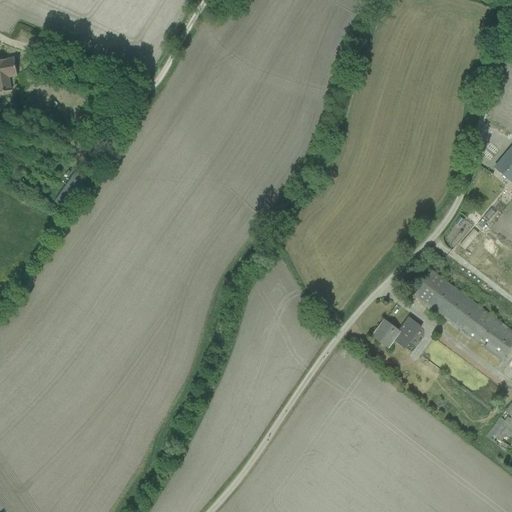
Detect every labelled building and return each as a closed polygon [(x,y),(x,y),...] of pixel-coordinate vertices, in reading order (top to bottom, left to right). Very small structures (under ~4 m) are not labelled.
[(17,77),(14,59),(0,61),(0,93),(11,91),(9,78),(17,77)] [(511,148),(494,169),(510,183),(511,180),(511,148)] [(61,207),(84,175),(77,170),(55,203),(61,207)] [(460,227),(464,227),(464,232),(470,232),(471,219),(461,219),(460,227)] [(511,346),(511,330),(432,272),(414,296),(501,362),(511,346)] [(405,350),(421,327),(408,318),(398,331),(384,320),(372,337),(388,349),(394,342),(405,350)] [(511,402),(485,437),(507,454),(511,446),(511,402)]
